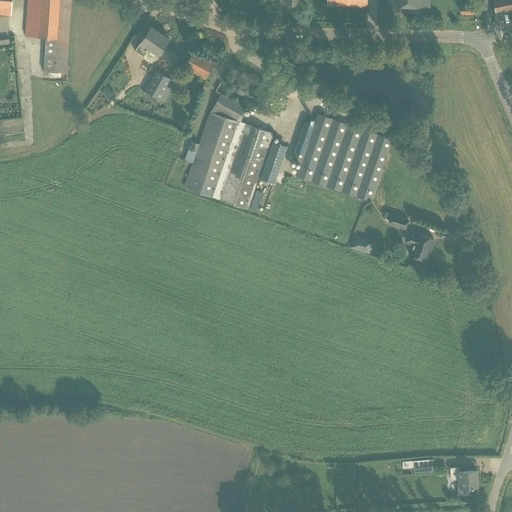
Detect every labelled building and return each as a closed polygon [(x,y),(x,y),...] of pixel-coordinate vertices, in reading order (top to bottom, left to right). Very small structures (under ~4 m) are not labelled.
[(0,0),(0,13),(10,15),(11,0),(0,0)] [(27,0),(25,36),(45,37),(43,71),(66,72),(70,0),(27,0)] [(511,0),(492,0),(493,5),(495,14),(511,10),(511,0)] [(474,5),(461,5),(461,13),(474,13),(474,5)] [(134,51),(143,57),(151,63),(168,38),(151,26),(134,51)] [(192,50),(187,59),(183,67),(205,79),(214,62),(192,50)] [(156,71),(144,92),(163,102),(175,81),(156,71)] [(196,152),(185,185),(185,187),(248,209),(274,133),(239,121),(244,106),(216,91),(220,83),(215,91),(220,94),(217,99),(210,112),(199,144),(191,141),(188,149),(196,152)] [(381,169),(392,139),(391,139),(317,113),(314,123),(314,124),(305,121),(298,140),(292,159),(301,162),(296,176),(361,197),(370,201),(381,169)] [(408,220),(392,214),(389,223),(405,228),(408,220)] [(434,239),(409,231),(407,238),(410,239),(409,243),(412,244),(409,254),(426,260),(434,239)] [(350,246),(369,253),(374,241),(355,233),(350,246)] [(414,472),(434,470),(433,458),(413,460),(414,472)] [(458,495),(469,495),(469,487),(472,486),(477,485),(476,469),(459,470),(459,466),(449,467),(450,479),(459,479),(460,495),(458,495)]
